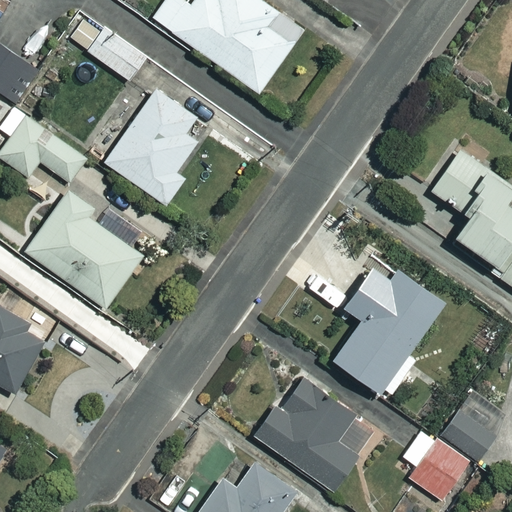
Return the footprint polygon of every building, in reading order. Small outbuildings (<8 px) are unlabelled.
[(305,35),(256,0),(224,0),(221,5),(213,0),(201,0),(194,10),(179,0),(169,0),(154,21),(261,97),(305,35)] [(149,61),(106,31),(90,55),(133,85),(149,61)] [(0,94),(17,106),(38,74),(0,48),(0,94)] [(199,121),(159,93),(107,166),(168,209),(187,183),(178,177),(199,146),(187,138),(199,121)] [(87,160),(29,118),(0,158),(28,179),(40,162),(70,184),(87,160)] [(506,183),(453,145),(425,186),(458,209),(443,230),(489,262),(485,268),(511,286),(511,207),(497,197),(506,183)] [(98,214),(70,195),(28,254),(109,311),(153,248),(132,233),(123,245),(91,223),(98,214)] [(433,300),(368,254),(335,302),(353,314),(324,355),(384,397),(410,361),(397,351),(433,300)] [(0,388),(16,397),(47,345),(27,334),(32,325),(0,307),(0,306),(0,388)] [(330,487),(371,425),(294,374),(273,405),(265,400),(245,431),(330,487)] [(495,427),(457,401),(437,430),(476,456),(495,427)] [(412,422),(381,466),(400,479),(404,474),(438,498),(466,460),(412,422)] [(0,466),(11,451),(0,443),(0,466)] [(273,511),(289,490),(243,457),(226,481),(216,474),(189,511),(273,511)]
